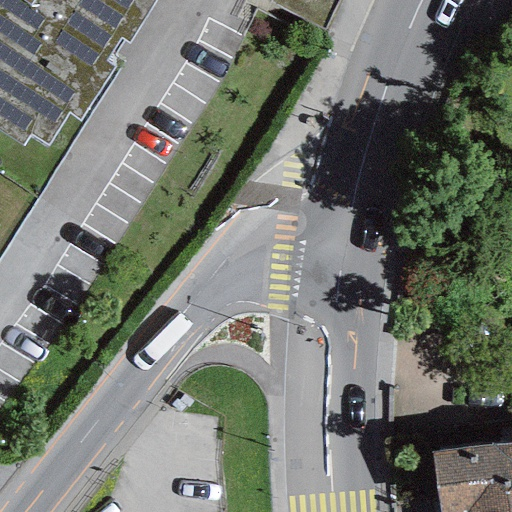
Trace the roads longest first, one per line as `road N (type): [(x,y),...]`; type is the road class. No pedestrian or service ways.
road 1 (tertiary): [(347,226),(283,223),(258,232),(23,511)]
road 2 (secondary): [(336,511),(328,419),(347,226)]
road 3 (secondary): [(422,0),(365,136),(347,226)]
